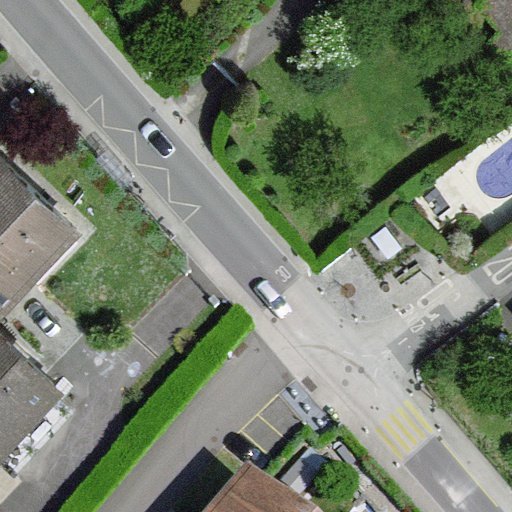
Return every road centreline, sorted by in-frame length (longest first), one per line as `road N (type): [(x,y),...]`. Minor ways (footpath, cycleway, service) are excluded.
road 1 (residential): [(29,0),(308,318)]
road 2 (residential): [(308,318),(136,511)]
road 3 (residential): [(358,377),(511,263)]
road 4 (residential): [(358,377),(473,511)]
